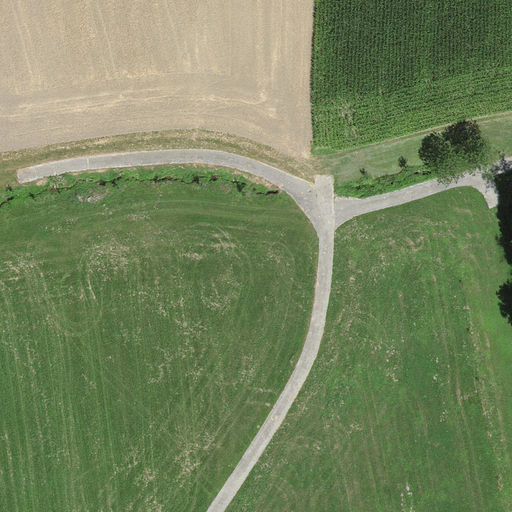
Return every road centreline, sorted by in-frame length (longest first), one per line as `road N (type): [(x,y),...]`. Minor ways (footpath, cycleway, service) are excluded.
road 1 (track): [(210,511),(299,376),(321,303),(327,213),(511,164)]
road 2 (track): [(327,213),(280,176),(215,155),(114,158),(18,178)]
